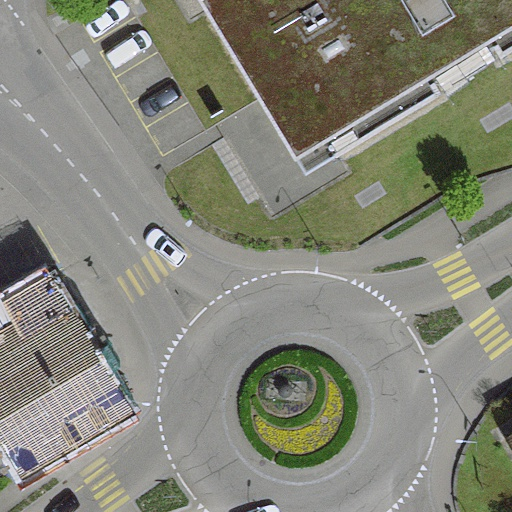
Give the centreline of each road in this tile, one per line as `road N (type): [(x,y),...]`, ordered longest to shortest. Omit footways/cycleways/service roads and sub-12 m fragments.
road 1 (residential): [(220,340),(0,73)]
road 2 (primary): [(383,348),(334,310),(304,304),(273,307),(220,340)]
road 3 (primary): [(209,456),(257,500),(322,506),(353,493)]
road 4 (primary): [(353,493),(378,472),(401,411),(383,348)]
road 5 (primary): [(383,348),(511,283)]
road 6 (primary): [(220,340),(196,396),(209,456)]
